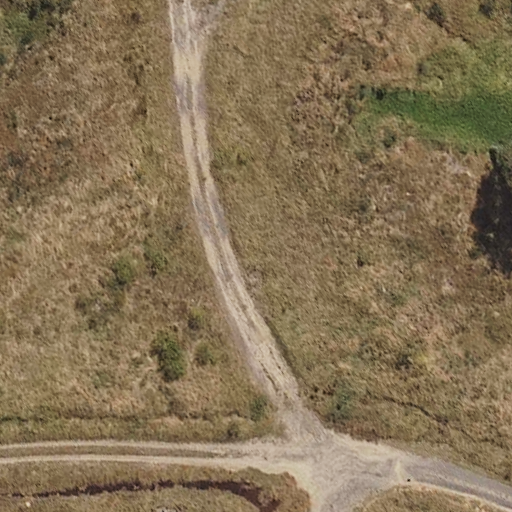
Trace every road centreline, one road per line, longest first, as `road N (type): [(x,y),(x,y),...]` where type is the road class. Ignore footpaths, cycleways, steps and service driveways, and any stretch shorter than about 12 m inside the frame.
road 1 (track): [(511,506),(332,441),(269,373),(234,300),(203,196),(177,0)]
road 2 (track): [(0,461),(273,458),(332,441)]
